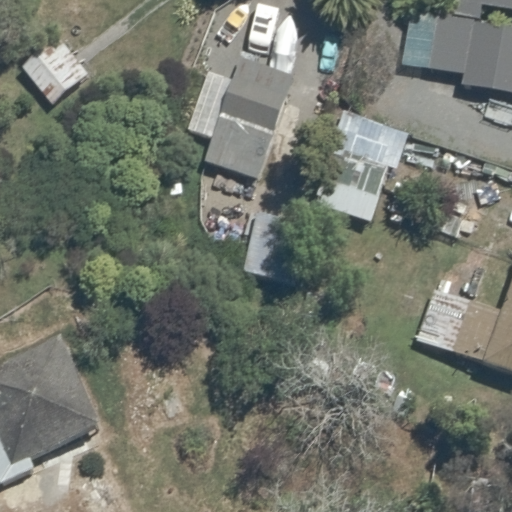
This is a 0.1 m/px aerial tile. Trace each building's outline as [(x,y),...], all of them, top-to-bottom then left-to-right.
[(511,0),(449,0),(511,10),(511,0)] [(511,28),(446,19),(439,71),(471,76),(469,90),(511,95),(511,28)] [(66,32),(28,61),(63,108),(101,79),(66,32)] [(301,79),(244,59),(206,165),(263,185),(301,79)] [(511,308),(444,284),(423,340),(511,372),(511,308)] [(0,485),(4,495),(42,477),(40,471),(114,435),(71,343),(0,376),(0,485)]
